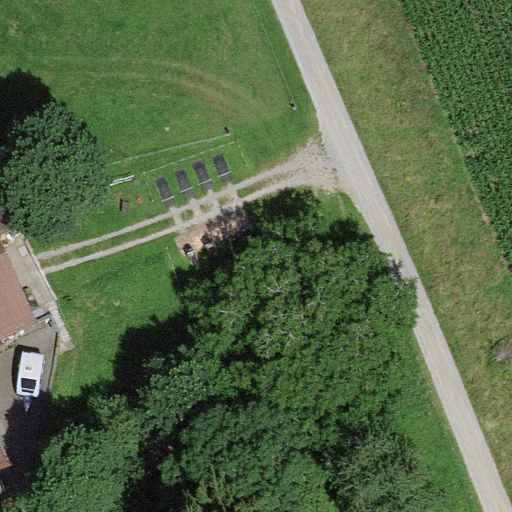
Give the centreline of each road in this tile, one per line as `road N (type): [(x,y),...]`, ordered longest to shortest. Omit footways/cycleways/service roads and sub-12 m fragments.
road 1 (track): [(290,0),(497,511)]
road 2 (track): [(350,143),(0,260)]
